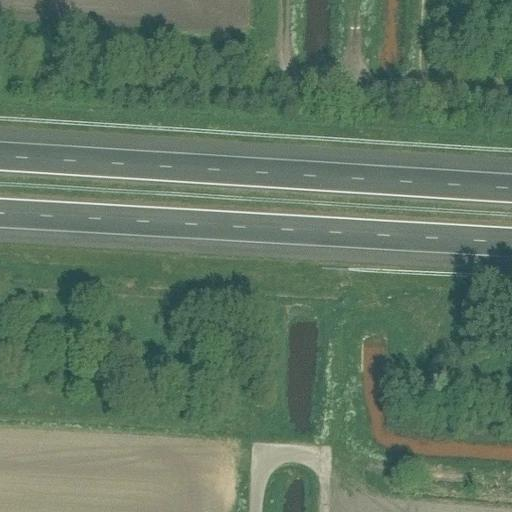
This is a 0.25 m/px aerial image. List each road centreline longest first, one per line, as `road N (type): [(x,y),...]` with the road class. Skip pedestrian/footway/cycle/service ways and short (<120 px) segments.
road 1 (motorway): [(511,193),(0,159)]
road 2 (motorway): [(0,215),(511,245)]
